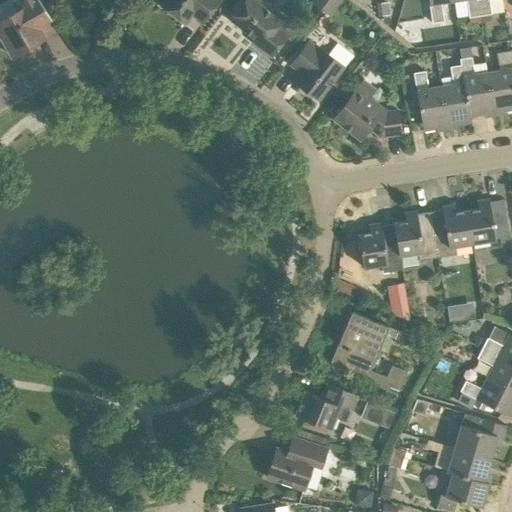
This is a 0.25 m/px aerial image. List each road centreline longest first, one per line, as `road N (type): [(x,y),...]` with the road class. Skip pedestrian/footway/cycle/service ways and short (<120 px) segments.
road 1 (residential): [(0,103),(32,80),(93,62),(169,61),(234,88),(301,145),(321,189)]
road 2 (residential): [(190,510),(222,447),(295,351),(321,291),(321,189)]
road 3 (residential): [(321,189),(511,157)]
